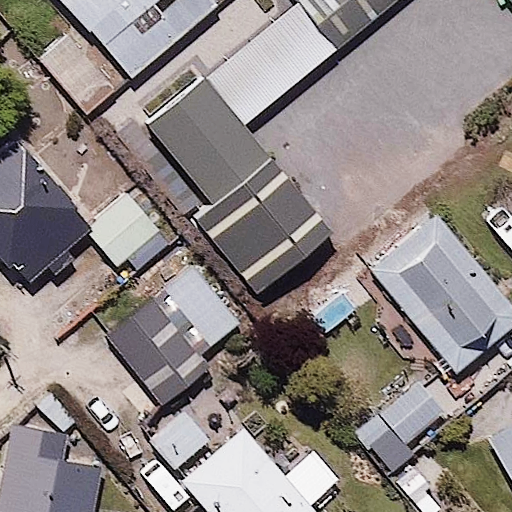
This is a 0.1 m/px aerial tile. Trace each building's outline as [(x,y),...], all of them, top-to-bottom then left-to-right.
[(214,4),(210,0),(72,0),(133,72),(214,4)] [(290,0),(293,3),(332,50),(394,0),(290,0)] [(332,50),(293,3),(143,124),(206,204),(191,215),(253,293),(327,234),(241,126),(332,50)] [(111,77),(66,19),(36,43),(81,101),(111,77)] [(196,199),(128,120),(114,132),(182,212),(196,199)] [(0,147),(0,245),(23,272),(47,251),(58,264),(80,245),(69,232),(96,208),(24,126),(0,147)] [(173,227),(132,181),(87,222),(128,268),(173,227)] [(511,298),(437,202),(367,256),(452,365),(511,317),(511,298)] [(199,343),(240,308),(185,244),(93,324),(160,402),(212,358),(199,343)] [(80,286),(47,315),(62,333),(121,281),(94,250),(68,273),(80,286)] [(410,434),(453,397),(424,362),(350,425),(368,447),(399,421),(410,434)] [(280,459),(210,379),(146,435),(212,511),(325,511),(316,501),(348,474),(311,432),(280,459)] [(511,417),(487,432),(511,476),(511,417)] [(8,432),(0,478),(0,511),(93,511),(99,473),(62,467),(66,440),(8,432)]
